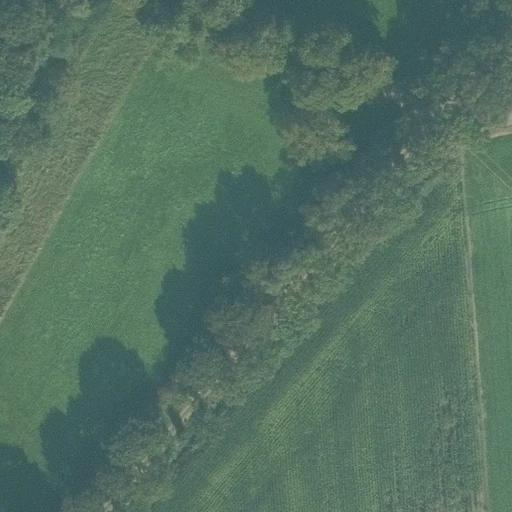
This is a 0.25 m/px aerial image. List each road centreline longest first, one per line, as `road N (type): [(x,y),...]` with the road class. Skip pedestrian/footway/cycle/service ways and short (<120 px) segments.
road 1 (unclassified): [(100,511),(435,119)]
road 2 (unclassified): [(430,108),(167,0)]
